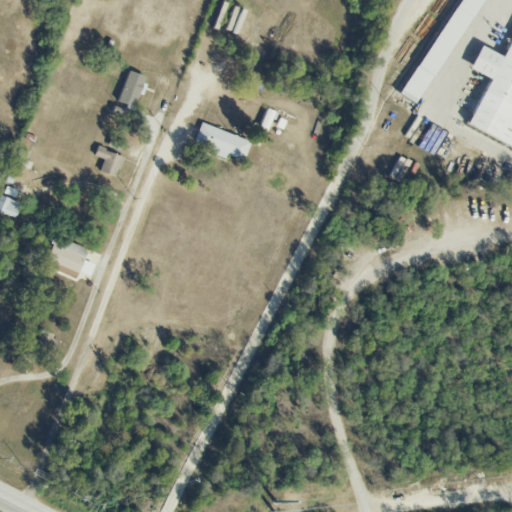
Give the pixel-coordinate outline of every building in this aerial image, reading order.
[(479,0),(457,0),(398,96),(414,106),(479,0)] [(511,32),(501,57),(477,47),(467,70),(486,79),(465,126),(510,146),(511,141),(511,135),(502,131),(511,110),(511,32)] [(134,108),(144,77),(126,71),(116,103),(134,108)] [(274,113),(265,109),(252,140),(261,144),(274,113)] [(192,144),(239,158),(245,139),(198,125),(192,144)] [(97,172),(114,178),(122,157),(95,148),(92,157),(102,160),(97,172)] [(28,153),(17,149),(12,164),(23,168),(28,153)] [(0,213),(13,219),(19,203),(0,196),(0,213)] [(44,264),(76,277),(78,271),(87,275),(91,265),(81,261),(86,250),(55,237),(44,264)] [(52,356),(58,339),(39,332),(33,349),(52,356)]
